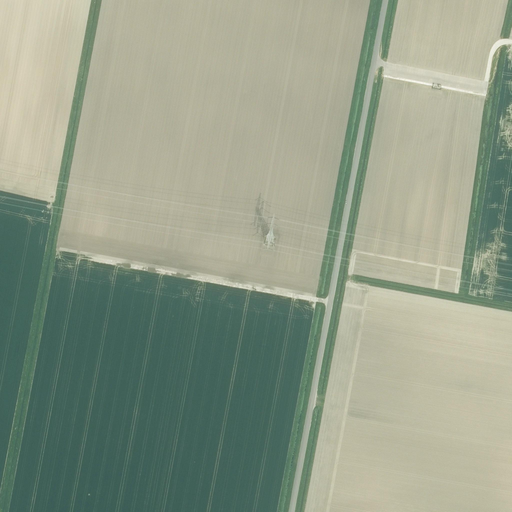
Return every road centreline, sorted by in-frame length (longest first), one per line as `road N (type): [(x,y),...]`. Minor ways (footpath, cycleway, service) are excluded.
road 1 (tertiary): [(291,511),(385,0)]
road 2 (track): [(330,302),(86,256)]
